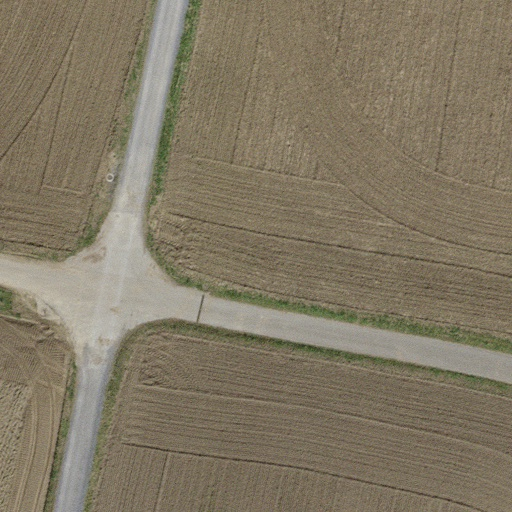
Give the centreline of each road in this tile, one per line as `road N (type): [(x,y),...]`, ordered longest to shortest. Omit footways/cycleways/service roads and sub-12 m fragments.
road 1 (track): [(112,291),(511,367)]
road 2 (track): [(173,0),(112,291)]
road 3 (track): [(67,511),(112,291)]
